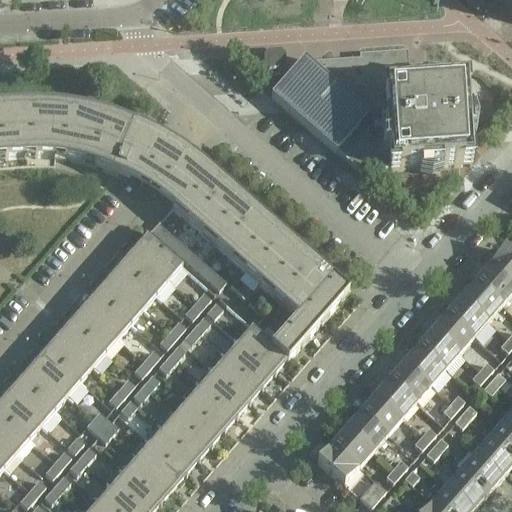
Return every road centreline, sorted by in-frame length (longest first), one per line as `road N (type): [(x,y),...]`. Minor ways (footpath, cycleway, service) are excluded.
road 1 (residential): [(0,359),(147,195),(211,110)]
road 2 (residential): [(414,288),(211,110)]
road 3 (residential): [(257,463),(414,288)]
road 4 (residential): [(414,288),(511,174)]
road 5 (residential): [(133,16),(0,26)]
road 6 (residential): [(211,110),(142,46),(133,16)]
